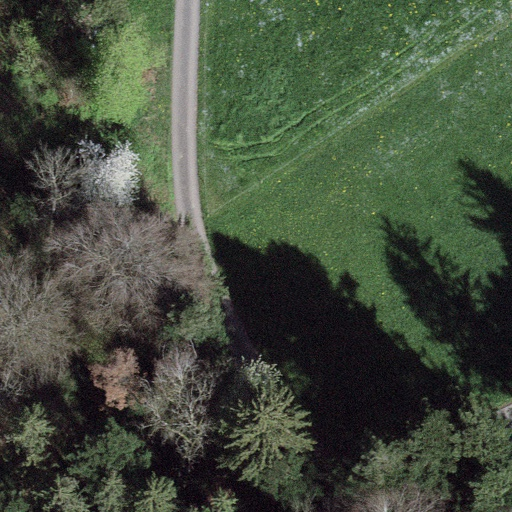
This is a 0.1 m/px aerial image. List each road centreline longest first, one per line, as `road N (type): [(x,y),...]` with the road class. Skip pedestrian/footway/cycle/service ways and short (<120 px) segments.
road 1 (unclassified): [(197,0),(193,234),(321,511)]
road 2 (unclassified): [(348,511),(511,430)]
